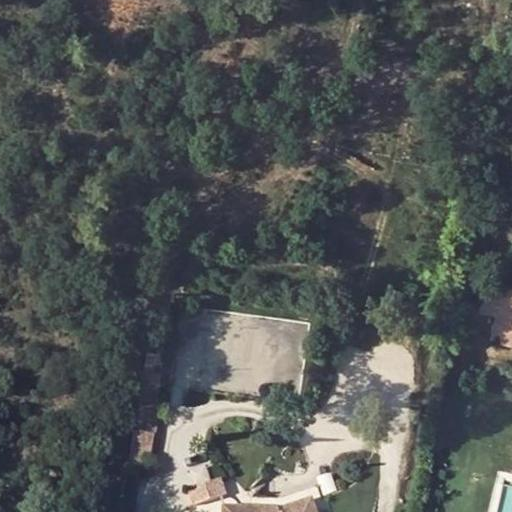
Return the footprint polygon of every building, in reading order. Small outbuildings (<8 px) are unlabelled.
[(496,319),(490,341),(511,346),(511,288),(497,285),(489,317),(496,319)] [(133,421),(147,423),(153,424),(156,406),(135,404),(133,421)] [(131,430),(146,432),(147,423),(133,421),(131,430)] [(131,430),(126,467),(140,468),(146,432),(131,430)] [(218,479),(188,489),(193,506),(223,495),(218,479)] [(253,511),(286,511),(314,505),(321,503),(317,489),(279,500),(255,499),(253,511)]
